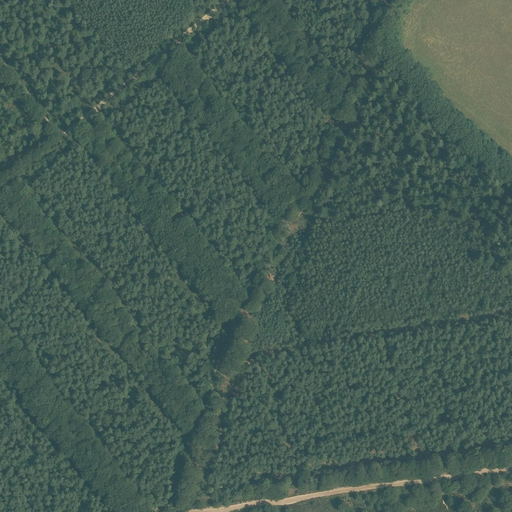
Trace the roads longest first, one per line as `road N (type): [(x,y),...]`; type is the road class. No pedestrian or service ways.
road 1 (track): [(197,423),(371,24)]
road 2 (track): [(203,402),(225,393),(251,356),(508,314)]
road 3 (track): [(511,467),(190,511)]
road 4 (track): [(3,187),(197,423)]
road 5 (track): [(3,187),(231,0)]
road 6 (track): [(80,119),(239,312)]
road 7 (track): [(176,493),(418,462)]
road 8 (track): [(0,347),(136,511)]
road 9 (track): [(371,24),(384,56),(432,116),(511,180)]
road 10 (track): [(161,51),(292,210)]
road 11 (track): [(253,0),(339,104)]
road 12 (track): [(381,333),(418,462)]
road 13 (track): [(263,353),(298,480)]
